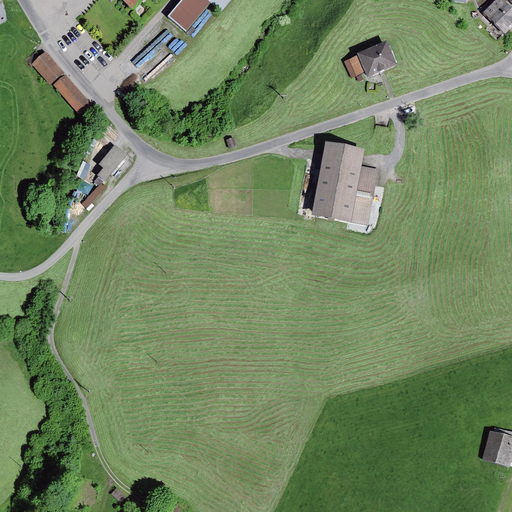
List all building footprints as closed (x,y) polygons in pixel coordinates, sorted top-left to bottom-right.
[(112,0),(124,12),(135,0),(112,0)] [(206,0),(181,0),(167,18),(185,33),(210,3),(206,0)] [(223,10),(230,0),(211,0),(223,10)] [(496,0),(483,13),(504,35),(511,27),(511,9),(505,2),(507,0),(496,0)] [(387,42),(357,55),(358,56),(365,73),(368,79),(397,66),(387,42)] [(46,52),(31,65),(50,86),(52,84),(81,117),(93,106),(46,52)] [(365,73),(358,56),(344,62),(352,79),(365,73)] [(389,128),(376,125),(373,139),(387,141),(389,128)] [(235,138),(227,140),(230,149),(237,147),(235,138)] [(365,151),(326,143),(312,216),(369,227),(379,170),(362,167),(365,151)] [(114,147),(99,165),(103,169),(97,176),(105,182),(126,156),(114,147)] [(511,442),(485,436),(479,464),(506,470),(511,442)]
